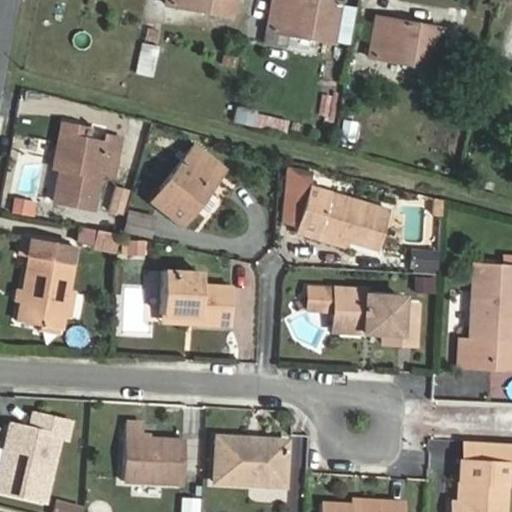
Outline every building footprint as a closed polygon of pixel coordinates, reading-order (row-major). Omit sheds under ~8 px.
[(231,16),(233,0),(166,0),(165,4),(231,16)] [(322,0),(272,0),(267,30),(264,43),(286,47),(289,34),(332,42),(339,3),(322,0)] [(435,68),(441,29),(376,17),(369,56),(435,68)] [(141,42),(134,73),(152,77),(160,47),(141,42)] [(285,133),(288,118),(235,108),(232,123),(285,133)] [(353,144),(358,123),(343,119),(338,140),(353,144)] [(107,136),(105,142),(66,136),(54,201),(93,209),(101,174),(114,176),(121,139),(107,136)] [(223,169),(194,146),(150,201),(180,225),(223,169)] [(123,216),(131,190),(117,186),(109,212),(123,216)] [(390,211),(329,192),(309,186),(294,232),(316,239),(340,246),(343,240),(378,250),(390,211)] [(13,204),(11,213),(25,216),(27,206),(13,204)] [(129,211),(125,231),(150,236),(154,217),(129,211)] [(118,234),(97,230),(93,250),(115,253),(118,234)] [(75,246),(22,236),(18,255),(26,257),(15,322),(62,330),(75,246)] [(144,256),(144,240),(128,240),(128,255),(144,256)] [(435,250),(414,249),(413,266),(434,267),(435,250)] [(500,369),(501,340),(511,340),(511,267),(479,265),(476,301),(471,300),(469,338),(460,337),(459,366),(500,369)] [(161,271),(160,316),(199,317),(198,324),(230,326),(231,286),(200,286),(201,272),(161,271)] [(417,294),(436,294),(437,275),(417,275),(417,294)] [(334,288),(309,288),(308,306),(334,307),(332,327),(362,329),(362,334),(400,335),(400,344),(416,345),(417,304),(403,303),(403,296),(365,294),(365,289),(334,287),(334,288)] [(33,414),(29,428),(10,425),(0,468),(0,491),(45,502),(61,437),(67,439),(71,423),(33,414)] [(126,421),(122,482),(182,484),(185,440),(143,438),(143,422),(126,421)] [(287,440),(216,437),(214,483),(285,486),(287,440)] [(511,444),(461,442),(460,462),(507,464),(511,464),(511,444)] [(464,511),(505,511),(507,464),(460,462),(457,505),(464,511)] [(321,502),(320,511),(404,511),(405,502),(389,501),(389,505),(321,502)] [(80,511),(81,509),(55,503),(53,511),(80,511)]
